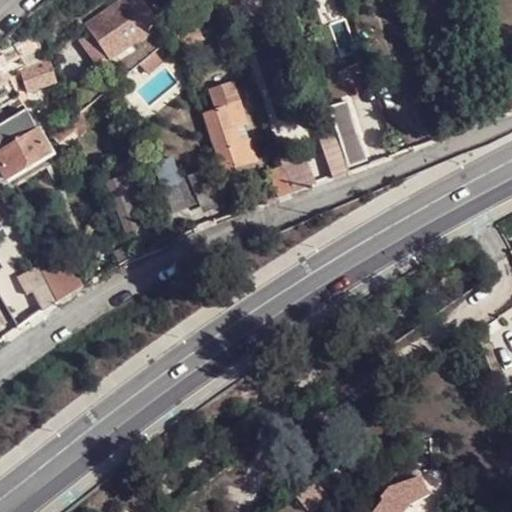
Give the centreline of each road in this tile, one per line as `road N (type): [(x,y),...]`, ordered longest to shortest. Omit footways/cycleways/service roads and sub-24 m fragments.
road 1 (primary): [(511,170),(275,306),(0,511)]
road 2 (residential): [(511,123),(197,248),(0,366)]
road 3 (track): [(239,511),(255,461),(428,337),(498,299),(506,265),(467,192)]
